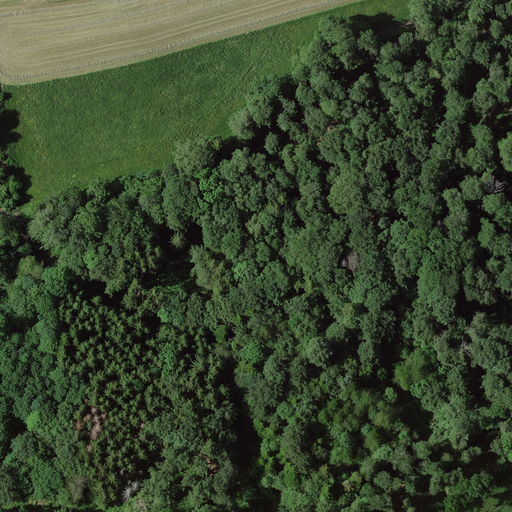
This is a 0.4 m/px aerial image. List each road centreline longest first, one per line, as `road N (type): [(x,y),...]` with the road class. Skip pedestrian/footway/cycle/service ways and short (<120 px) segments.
road 1 (track): [(3,216),(65,224),(128,213),(230,163),(368,38),(511,0)]
road 2 (track): [(19,219),(99,299),(145,321),(192,327),(254,314),(434,228)]
